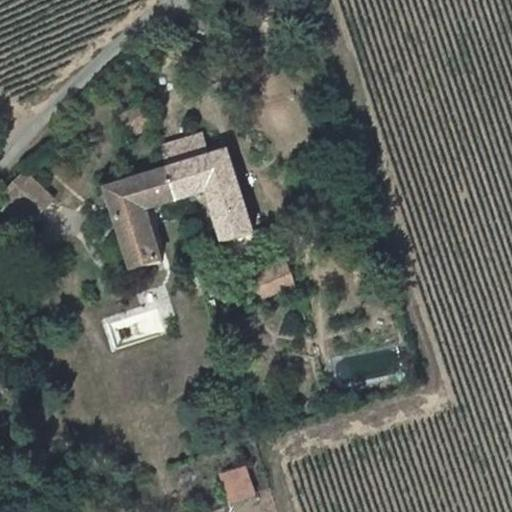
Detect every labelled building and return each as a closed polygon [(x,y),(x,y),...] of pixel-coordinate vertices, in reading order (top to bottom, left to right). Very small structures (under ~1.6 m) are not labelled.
[(144,115),(134,95),(111,107),(121,127),(144,115)] [(218,236),(250,227),(223,145),(203,151),(195,127),(152,141),(160,165),(170,198),(204,188),(218,236)] [(158,256),(143,206),(170,198),(160,165),(102,183),(127,266),(158,256)] [(20,170),(0,192),(0,195),(5,199),(0,204),(0,222),(11,233),(47,194),(20,170)] [(293,278),(287,258),(251,269),(257,288),(293,278)] [(231,504),(259,496),(250,464),(221,471),(231,504)]
